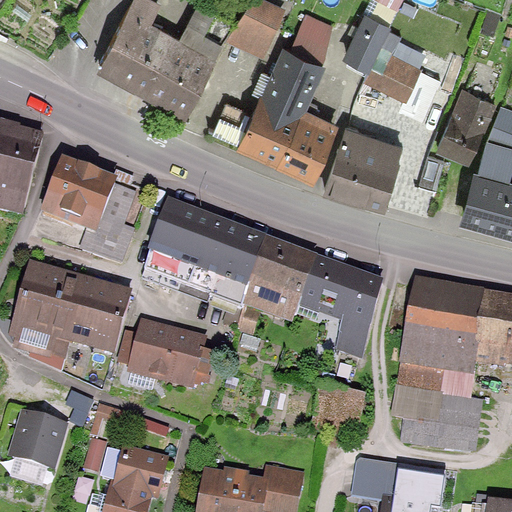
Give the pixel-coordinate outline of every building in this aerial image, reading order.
[(159,8),(143,0),(132,0),(98,67),(185,113),(217,50),(181,31),(154,18),(159,8)] [(283,0),(246,0),(231,37),(262,51),(283,0)] [(396,12),(370,0),(368,0),(345,45),(372,59),(382,40),(396,12)] [(335,19),(306,7),(296,30),(325,42),(335,19)] [(211,18),(192,9),(181,31),(217,50),(225,35),(208,26),(211,18)] [(296,30),(285,25),(251,106),(238,138),(315,169),(342,107),(305,91),(325,42),(296,30)] [(382,40),(372,59),(365,72),(405,93),(421,61),(382,40)] [(497,95),(465,80),(437,141),(470,156),(497,95)] [(251,106),(225,95),(211,127),(238,138),(251,106)] [(511,103),(502,100),(484,151),(507,158),(511,142),(511,103)] [(405,134),(346,117),(327,182),(386,199),(395,171),(403,141),(405,134)] [(46,129),(0,118),(0,191),(24,197),(46,129)] [(122,156),(70,138),(45,207),(87,221),(80,240),(118,253),(132,216),(105,207),(122,156)] [(403,141),(395,171),(439,183),(448,153),(403,141)] [(511,159),(507,158),(484,151),(479,149),(461,209),(511,224),(511,159)] [(323,247),(172,191),(146,265),(227,293),(219,313),(256,326),(264,301),(300,314),(309,289),(323,247)] [(323,247),(309,289),(348,301),(335,340),(362,349),(388,268),(323,247)] [(138,280),(37,249),(11,333),(66,350),(72,331),(118,345),(138,280)] [(489,283),(418,270),(394,405),(409,407),(405,428),(478,442),(487,392),(470,388),(479,339),(489,283)] [(511,286),(489,283),(479,339),(511,344),(511,286)] [(130,360),(196,381),(211,333),(146,312),(130,360)] [(93,394),(71,384),(64,397),(75,402),(71,410),(83,416),(93,394)] [(71,412),(25,400),(11,453),(58,465),(71,412)] [(122,407),(102,402),(99,401),(91,431),(101,434),(106,414),(119,418),(122,407)] [(107,438),(91,434),(83,467),(99,470),(107,438)] [(168,450),(125,439),(116,477),(112,476),(109,490),(94,487),(88,511),(145,511),(152,486),(159,487),(168,450)] [(398,492),(402,456),(357,452),(354,489),(386,491),(398,492)] [(264,472),(206,463),(197,511),(263,511),(264,505),(297,510),(304,468),(265,462),(264,472)] [(511,511),(511,491),(491,489),(488,511),(511,511)] [(436,511),(439,498),(398,492),(386,491),(383,511),(436,511)]
